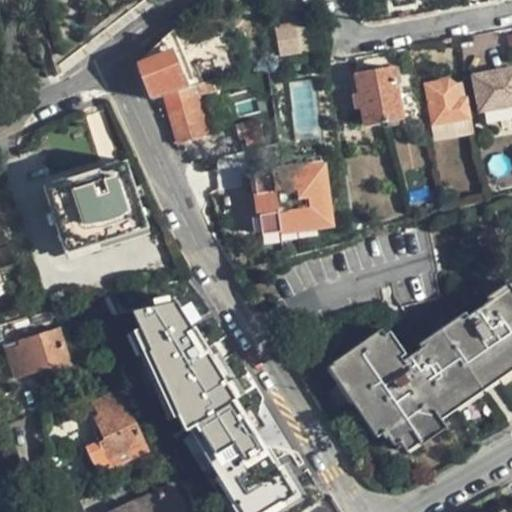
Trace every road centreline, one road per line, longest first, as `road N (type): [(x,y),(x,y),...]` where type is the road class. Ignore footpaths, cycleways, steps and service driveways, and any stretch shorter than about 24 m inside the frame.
road 1 (residential): [(371,511),(213,287),(121,56)]
road 2 (unknown): [(237,321),(433,255)]
road 3 (residential): [(511,15),(366,41),(352,0)]
road 4 (unclassified): [(0,131),(54,108),(121,56)]
road 5 (residential): [(511,448),(397,511)]
